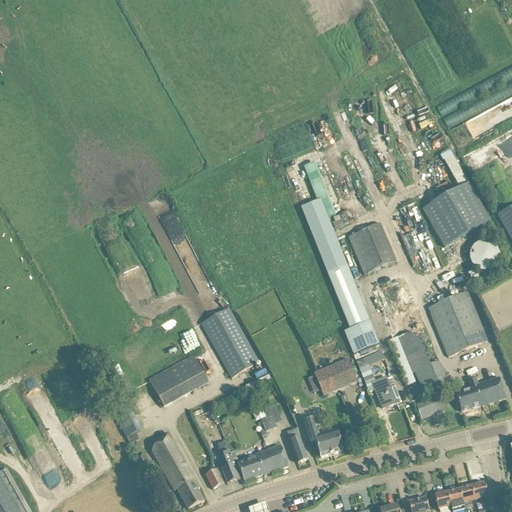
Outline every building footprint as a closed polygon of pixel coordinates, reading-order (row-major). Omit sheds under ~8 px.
[(423,210),(444,249),(491,223),(469,184),(423,210)] [(321,201),(301,208),(327,274),(348,327),(350,331),(370,322),(347,267),(321,201)] [(367,230),(348,238),(364,276),(396,262),(391,249),(378,255),(367,230)] [(500,262),(500,257),(499,252),(496,247),(493,244),(488,242),(483,242),(478,244),(474,247),(471,251),(470,256),(470,260),(472,265),(475,269),(479,272),(485,273),(489,272),(494,270),(497,266),(500,262)] [(372,288),(372,291),(392,340),(397,338),(412,374),(415,373),(421,388),(425,397),(450,387),(425,328),(408,335),(405,327),(420,320),(417,314),(402,321),(386,283),(372,288)] [(467,294),(445,303),(442,296),(436,298),(439,305),(427,311),(448,359),(487,343),(467,294)] [(259,364),(229,309),(201,325),(232,380),(259,364)] [(370,322),(350,331),(344,333),(353,357),(379,346),(370,322)] [(193,356),(149,381),(164,409),(209,384),(193,356)] [(315,375),(324,397),(358,383),(348,361),(315,375)] [(110,380),(121,399),(135,392),(124,373),(110,380)] [(368,373),(363,375),(367,385),(372,383),(368,373)] [(386,378),(372,384),(375,390),(378,397),(382,407),(389,403),(391,407),(397,404),(395,400),(400,398),(395,387),(391,389),(386,378)] [(506,400),(503,390),(499,379),(479,386),(476,378),(468,380),(471,390),(455,395),(461,413),(482,407),(482,408),(506,400)] [(142,430),(128,402),(112,410),(126,438),(128,438),(131,444),(139,440),(136,433),(142,430)] [(282,422),(276,406),(270,408),(276,425),(282,422)] [(343,452),(340,442),(337,432),(320,438),(317,427),(319,426),(317,418),(304,422),(310,443),(315,442),(320,459),(343,452)] [(308,461),(304,451),(297,430),(287,433),(290,441),(289,441),(294,455),(298,464),(308,461)] [(199,490),(195,481),(194,481),(168,435),(153,444),(157,450),(151,454),(175,492),(177,490),(188,510),(204,502),(198,490),(199,490)] [(221,468),(205,476),(213,490),(226,483),(227,485),(240,481),(229,452),(225,443),(218,446),(220,453),(223,456),(227,468),(221,470),(221,468)] [(289,468),(285,458),(281,446),(256,455),(257,457),(246,460),(246,461),(237,464),(244,483),(263,476),(263,477),(289,468)] [(143,472),(151,465),(143,454),(135,461),(143,472)] [(0,511),(30,511),(6,470),(0,473),(0,511)] [(488,498),(484,484),(472,487),(476,501),(488,498)] [(476,501),(472,487),(459,490),(463,504),(476,501)] [(449,493),(447,493),(451,507),(452,511),(458,511),(464,510),(464,508),(463,504),(459,490),(456,491),(455,490),(454,488),(450,489),(449,491),(449,493)] [(451,507),(447,493),(444,494),(443,493),(442,492),(438,493),(437,494),(437,496),(435,496),(438,511),(451,507)] [(139,503),(143,510),(155,504),(151,497),(139,503)] [(431,511),(429,511),(427,504),(426,499),(409,503),(410,511),(431,511),(432,511),(431,511)] [(268,511),(266,503),(248,508),(249,511),(268,511)]
